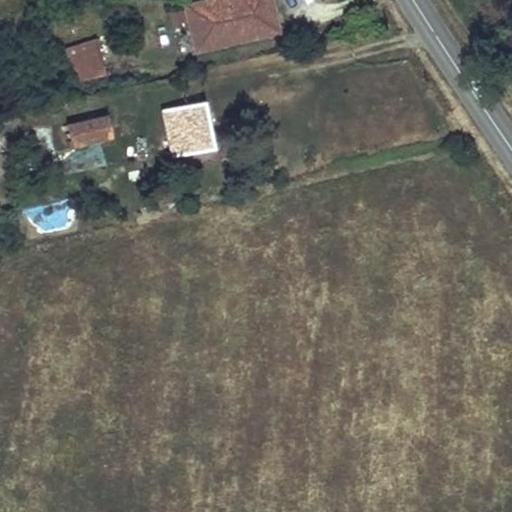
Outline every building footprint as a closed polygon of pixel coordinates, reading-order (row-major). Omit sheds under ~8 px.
[(271,0),(214,0),(187,6),(197,51),(280,33),(271,0)] [(77,81),(106,75),(97,32),(59,41),(66,68),(74,67),(77,81)] [(66,68),(58,70),(63,99),(109,89),(106,75),(77,81),(74,67),(66,68)] [(206,104),(164,111),(174,155),(216,149),(206,104)] [(109,116),(67,125),(73,148),(113,138),(109,116)] [(144,116),(120,119),(124,141),(146,138),(144,116)]
